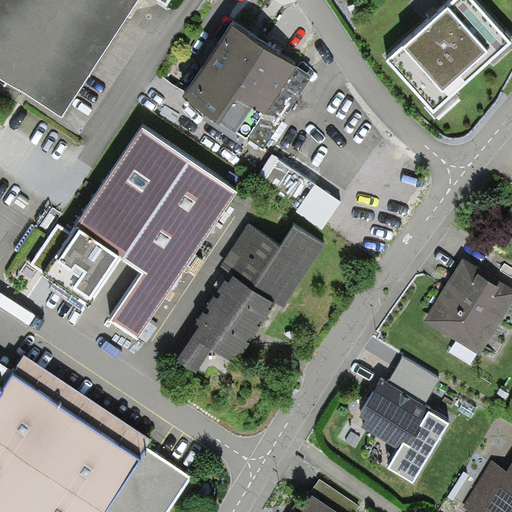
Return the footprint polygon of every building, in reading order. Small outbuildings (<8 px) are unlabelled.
[(0,0),(0,78),(59,116),(133,0),(155,0),(165,6),(168,0),(0,0)] [(506,38),(470,0),(445,0),(384,57),(431,107),(506,38)] [(305,80),(230,30),(185,96),(260,147),(305,80)] [(143,115),(44,264),(138,326),(237,182),(143,115)] [(278,156),(264,187),(334,217),(347,187),(278,156)] [(327,240),(293,217),(280,238),(250,218),(219,264),(227,269),(197,314),(200,316),(176,352),(218,380),(242,344),(243,345),(277,297),(285,302),(327,240)] [(511,218),(499,242),(511,249),(511,218)] [(462,270),(429,325),(479,354),(511,300),(462,270)] [(6,393),(0,401),(0,511),(166,511),(186,482),(142,453),(146,447),(24,366),(6,393)] [(381,388),(361,422),(406,447),(394,466),(422,482),(437,456),(415,444),(431,417),(421,412),(431,394),(399,375),(389,393),(381,388)] [(492,470),(465,511),(488,511),(489,511),(490,511),(511,511),(511,476),(509,481),(492,470)] [(308,505),(318,511),(353,511),(354,511),(321,488),(308,505)]
